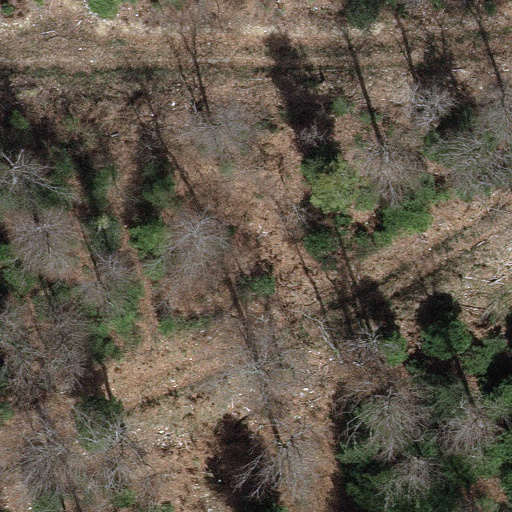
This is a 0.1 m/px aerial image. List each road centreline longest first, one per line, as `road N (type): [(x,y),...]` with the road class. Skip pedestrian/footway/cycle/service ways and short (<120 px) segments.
road 1 (track): [(0,457),(365,304),(511,217)]
road 2 (track): [(0,52),(422,50),(511,40)]
